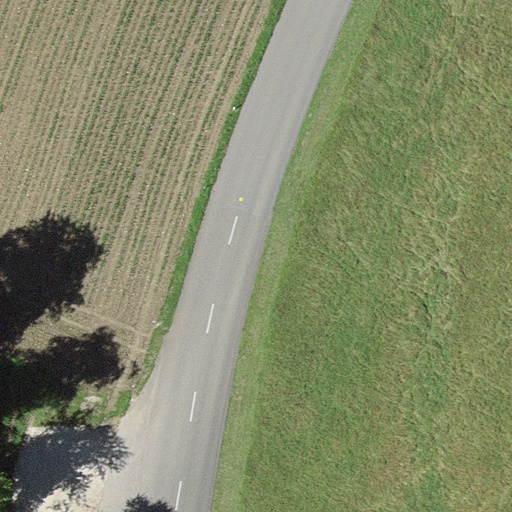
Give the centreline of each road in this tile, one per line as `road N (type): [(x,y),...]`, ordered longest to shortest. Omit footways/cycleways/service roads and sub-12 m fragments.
road 1 (tertiary): [(318,0),(280,81),(180,446),(170,511)]
road 2 (track): [(44,511),(67,466),(180,446)]
